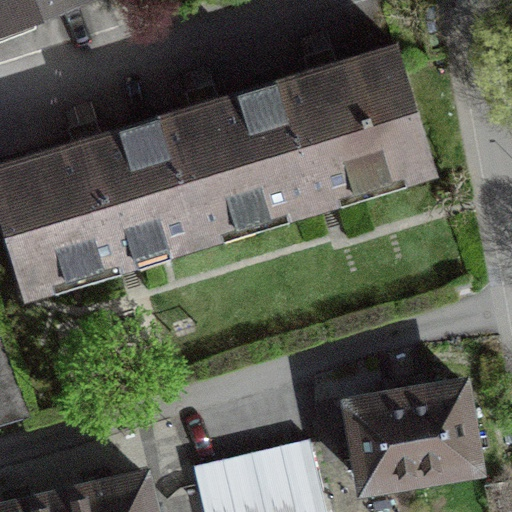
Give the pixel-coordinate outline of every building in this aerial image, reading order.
[(0,0),(0,27),(72,0),(0,0)] [(277,81),(313,201),(432,166),(395,46),(277,81)] [(313,201),(277,81),(158,117),(194,237),(313,201)] [(194,237),(158,117),(0,164),(0,202),(26,288),(194,237)] [(427,389),(387,395),(351,401),(365,484),(475,465),(462,383),(427,389)] [(325,511),(309,438),(193,465),(204,511),(325,511)] [(151,511),(143,474),(0,506),(0,511),(151,511)]
